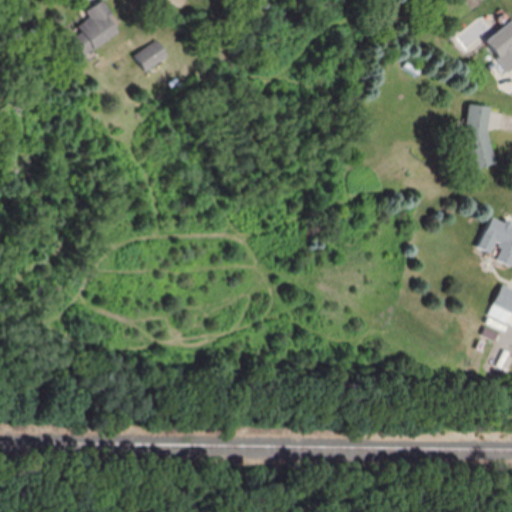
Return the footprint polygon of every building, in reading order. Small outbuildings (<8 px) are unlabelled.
[(119,32),(100,1),(83,11),(88,18),(66,31),(80,55),(119,32)] [(511,20),(511,18),(483,41),(507,72),(511,67),(511,20)] [(166,56),(154,38),(132,54),(145,71),(166,56)] [(464,136),(472,170),(494,164),(487,135),(489,106),(465,105),(464,136)] [(492,258),(511,266),(511,225),(491,216),(477,248),(494,255),(492,258)] [(511,312),(511,288),(504,284),(494,303),(511,312)]
